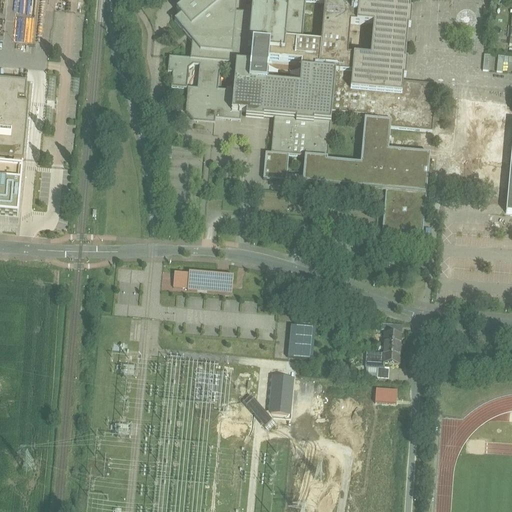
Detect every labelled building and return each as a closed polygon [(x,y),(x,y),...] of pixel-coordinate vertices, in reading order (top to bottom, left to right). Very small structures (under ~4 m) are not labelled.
[(318,72),(324,4),(330,5),(330,0),(273,0),(273,8),(253,6),(252,16),(236,15),(238,0),(233,0),(189,0),(191,2),(177,14),(182,20),(176,26),(193,46),(191,64),(186,63),(186,62),(171,61),(169,76),(173,76),(172,89),(188,91),(190,73),(195,69),(201,70),(199,92),(189,91),(187,117),(195,125),(217,127),(217,122),(241,124),(242,115),(247,116),(246,120),(263,122),(263,119),(274,120),(271,155),(289,157),(305,159),(306,158),(306,155),(310,155),(309,159),(328,161),(332,114),(331,114),(335,74),(318,72)] [(375,0),(374,9),(352,7),(330,5),(324,4),(318,72),(335,74),(331,114),(332,114),(365,117),(361,166),(327,163),(328,161),(309,159),(310,155),(306,155),(306,158),(305,159),(303,178),(303,184),(386,192),(427,195),(430,156),(389,153),(391,130),(433,134),(437,87),(403,84),(403,80),(406,80),(407,62),(405,62),(408,30),(410,30),(412,12),(409,12),(410,0),(375,0)] [(352,0),(352,7),(374,9),(375,0),(352,0)] [(484,72),(504,72),(505,57),(485,57),(484,72)] [(27,84),(0,81),(0,214),(19,217),(23,173),(22,172),(23,162),(24,162),(29,104),(28,104),(30,85),(27,85),(27,84)] [(289,157),(271,155),(271,156),(266,155),(263,181),(287,183),(287,177),(289,157)] [(427,195),(386,192),(382,236),(423,239),(427,195)] [(187,275),(174,274),(173,288),(186,289),(186,291),(231,295),(233,276),(188,272),(187,275)] [(315,330),(291,328),(288,357),(312,360),(315,330)] [(402,336),(385,335),(384,350),(400,351),(402,336)] [(400,351),(384,350),(384,357),(383,366),(385,366),(399,367),(400,351)] [(384,357),(368,356),(367,368),(378,369),(385,369),(385,366),(383,366),(384,357)] [(385,369),(378,369),(377,380),(389,381),(390,370),(385,369)] [(397,393),(376,391),(375,404),(396,406),(397,393)]
